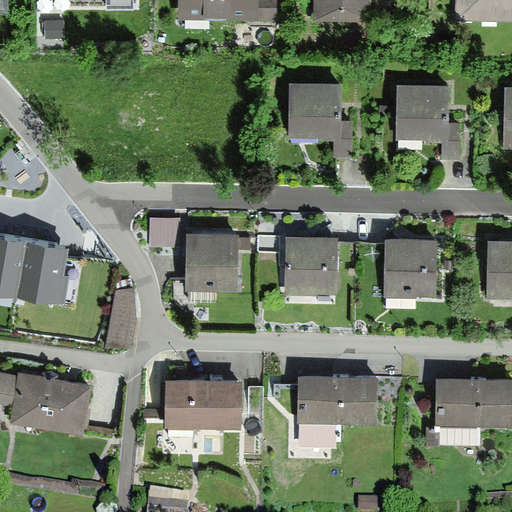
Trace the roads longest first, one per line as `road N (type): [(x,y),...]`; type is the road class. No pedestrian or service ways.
road 1 (residential): [(511,202),(141,194),(94,205)]
road 2 (residential): [(511,346),(159,338)]
road 3 (residential): [(94,205),(140,267),(159,338)]
road 4 (residential): [(0,93),(94,205)]
